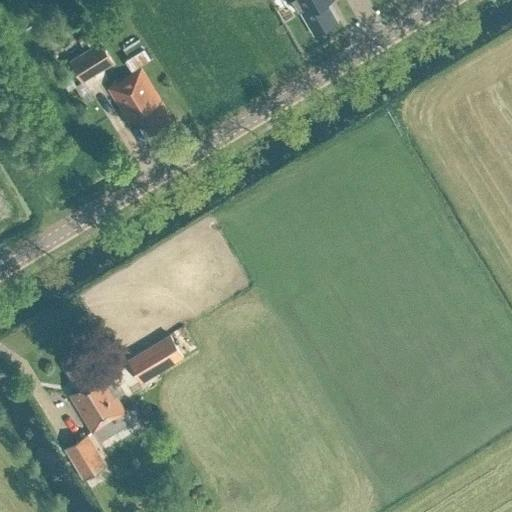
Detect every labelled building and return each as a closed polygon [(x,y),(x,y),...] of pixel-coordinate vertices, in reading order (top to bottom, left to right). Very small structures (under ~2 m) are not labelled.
[(293,0),(313,32),(336,18),(325,0),(293,0)] [(112,60),(100,40),(67,60),(79,80),(112,60)] [(149,132),(172,118),(140,67),(108,87),(128,119),(137,114),(149,132)] [(170,334),(127,359),(139,381),(182,356),(170,334)] [(91,429),(94,428),(100,438),(130,421),(101,372),(93,377),(82,358),(66,367),(78,387),(69,392),(91,429)] [(82,476),(108,462),(89,431),(64,445),(82,476)]
